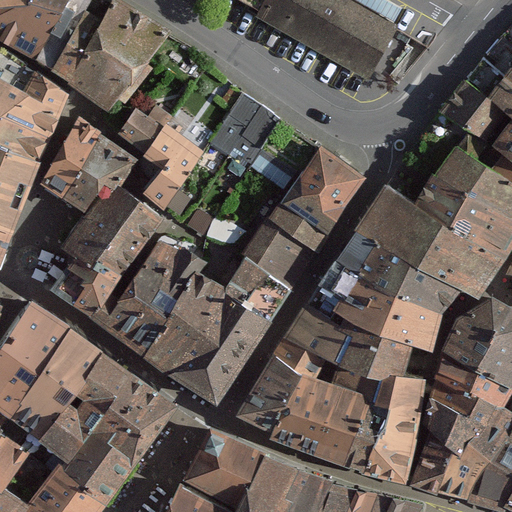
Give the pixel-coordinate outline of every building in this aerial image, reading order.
[(75,17),(84,0),(36,0),(37,5),(75,17)] [(84,0),(75,17),(47,62),(65,75),(101,14),(108,0),(84,0)] [(404,31),(434,47),(459,0),(189,0),(221,18),(230,0),(264,19),(274,0),(348,0),(401,29),(404,31)] [(274,0),(264,19),(376,81),(404,31),(401,29),(348,0),(274,0)] [(75,17),(37,5),(0,1),(0,39),(47,62),(75,17)] [(119,24),(101,14),(65,75),(123,116),(117,124),(125,130),(146,102),(137,96),(147,82),(161,63),(183,36),(133,1),(119,24)] [(209,56),(183,36),(161,63),(203,96),(221,70),(209,56)] [(0,55),(0,112),(51,134),(75,94),(2,51),(0,55)] [(511,63),(508,60),(493,77),(491,78),(486,82),(506,100),(511,92),(511,63)] [(484,85),(458,120),(497,144),(511,125),(511,104),(506,100),(484,85)] [(221,144),(240,156),(243,152),(271,108),(253,96),(221,144)] [(130,136),(157,157),(177,131),(187,118),(170,105),(160,118),(149,110),(130,136)] [(290,120),(271,108),(243,152),(262,164),(273,146),(290,120)] [(0,112),(0,157),(38,170),(51,134),(0,112)] [(47,181),(69,194),(112,132),(87,112),(47,181)] [(188,194),(212,157),(177,131),(157,157),(176,171),(157,198),(177,212),(188,194)] [(69,194),(97,213),(111,223),(133,191),(151,164),(112,132),(69,194)] [(475,138),(446,177),(511,215),(511,152),(508,149),(505,154),(511,158),(511,164),(508,171),(489,160),(496,149),(475,138)] [(273,146),(262,164),(295,185),(307,168),(273,146)] [(330,149),(284,221),(333,252),(379,180),(330,149)] [(0,157),(0,206),(21,216),(35,177),(38,170),(0,157)] [(428,207),(511,256),(511,215),(446,177),(429,203),(428,207)] [(386,203),(370,228),(415,254),(480,291),(494,299),(511,265),(511,256),(428,207),(429,203),(396,186),(386,203)] [(133,191),(111,223),(132,238),(106,273),(125,287),(174,222),(133,191)] [(188,194),(177,212),(195,225),(209,207),(188,194)] [(0,272),(1,273),(21,216),(0,206),(0,272)] [(72,247),(76,251),(106,273),(132,238),(111,223),(97,213),(72,247)] [(236,230),(215,216),(205,232),(227,246),(236,230)] [(333,252),(284,221),(264,253),(258,261),(237,294),(286,325),(333,252)] [(236,230),(227,246),(239,250),(247,249),(254,247),(263,236),(239,224),(236,230)] [(397,286),(415,254),(370,228),(350,258),(397,286)] [(108,322),(157,359),(211,275),(216,267),(196,254),(200,246),(185,238),(174,243),(129,304),(124,300),(119,296),(103,317),(108,322)] [(76,251),(52,284),(103,317),(119,296),(119,295),(125,287),(106,273),(76,251)] [(415,254),(397,286),(460,316),(480,291),(415,254)] [(324,299),(358,318),(429,344),(444,350),(444,355),(447,356),(460,316),(397,286),(350,258),(324,299)] [(157,359),(183,377),(237,294),(211,275),(157,359)] [(286,325),(237,294),(183,377),(232,409),(286,325)] [(0,301),(0,329),(12,307),(0,301)] [(456,349),(488,366),(511,323),(511,306),(505,303),(474,316),(456,349)] [(0,367),(0,401),(25,418),(84,331),(44,305),(35,312),(0,367)] [(355,366),(366,336),(360,332),(340,322),(313,308),(284,354),(317,369),(313,378),(328,383),(337,360),(355,366)] [(366,336),(355,366),(412,377),(420,379),(429,344),(358,318),(355,325),(361,329),(360,332),(366,336)] [(511,323),(488,366),(511,377),(511,323)] [(58,439),(119,357),(84,331),(25,418),(45,430),(40,438),(59,452),(65,444),(58,439)] [(511,409),(511,377),(488,366),(456,349),(446,380),(511,409)] [(245,418),(287,434),(313,378),(317,369),(284,354),(245,418)] [(154,383),(119,357),(58,439),(65,444),(90,464),(145,394),(154,383)] [(328,383),(313,378),(287,434),(289,441),(360,467),(386,402),(404,406),(412,377),(355,366),(348,390),(328,383)] [(404,406),(382,474),(421,486),(431,437),(436,392),(437,386),(438,382),(420,379),(412,377),(404,406)] [(500,426),(511,409),(446,380),(445,388),(441,387),(437,386),(436,392),(440,393),(444,394),(443,401),(500,426)] [(145,394),(90,464),(84,472),(122,501),(192,410),(154,383),(145,394)] [(429,488),(456,496),(473,453),(481,456),(500,426),(443,401),(440,428),(446,432),(429,488)] [(404,406),(386,402),(360,467),(382,474),(404,406)] [(511,409),(500,426),(481,456),(473,453),(456,496),(493,506),(499,476),(511,466),(511,409)] [(0,458),(14,439),(17,434),(0,422),(0,458)] [(43,459),(14,439),(0,458),(0,466),(26,484),(43,459)] [(174,511),(237,511),(257,463),(203,441),(174,511)] [(70,475),(43,459),(26,484),(17,497),(39,511),(73,478),(70,475)] [(278,511),(293,477),(257,463),(237,511),(278,511)] [(0,511),(38,511),(39,511),(17,497),(26,484),(0,466),(0,511)] [(511,511),(511,466),(499,476),(493,506),(511,511)] [(113,511),(122,501),(84,472),(77,467),(70,475),(73,478),(39,511),(38,511),(113,511)] [(278,511),(310,511),(320,488),(293,477),(278,511)] [(310,511),(334,511),(341,496),(320,488),(310,511)] [(372,511),(373,509),(341,496),(334,511),(372,511)]
